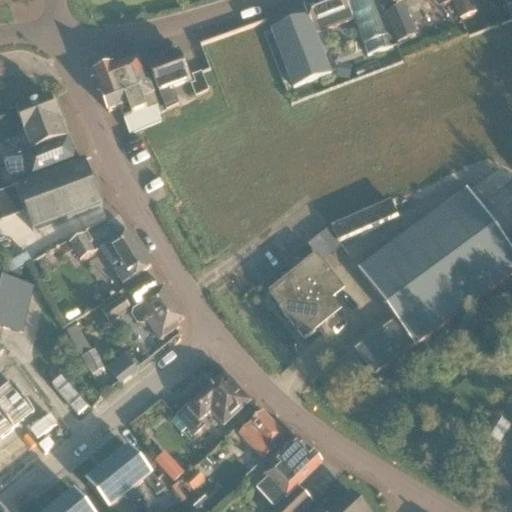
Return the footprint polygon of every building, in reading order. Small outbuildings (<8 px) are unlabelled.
[(353,23),(344,0),(319,0),(304,6),(309,19),(271,33),(293,90),(293,91),(332,77),(327,64),(317,38),(353,23)] [(344,0),(353,23),(364,50),(349,56),(353,64),(390,49),(371,0),(344,0)] [(459,0),(452,3),(460,22),(475,15),(469,0),(459,0)] [(511,0),(503,0),(507,9),(511,7),(511,0)] [(384,16),(397,45),(417,37),(404,8),(384,16)] [(149,68),(167,113),(179,109),(172,90),(190,83),(180,56),(149,68)] [(129,106),(153,96),(147,81),(146,81),(138,61),(115,70),(129,106)] [(129,106),(115,70),(114,67),(95,75),(104,97),(102,98),(109,115),(120,110),(130,136),(162,123),(161,121),(159,118),(161,117),(153,96),(129,106)] [(191,88),(195,99),(208,95),(201,75),(192,79),(195,87),(191,88)] [(57,120),(50,101),(17,114),(24,134),(25,134),(32,153),(2,164),(12,191),(16,190),(33,235),(101,209),(83,163),(77,165),(67,139),(63,141),(56,122),(57,120)] [(414,348),(415,348),(511,276),(511,253),(468,193),(359,272),(396,322),(355,352),(374,377),(414,348)] [(339,247),(400,221),(392,203),(331,230),(339,247)] [(327,232),(318,240),(331,257),(341,249),(327,232)] [(99,252),(118,281),(122,287),(149,269),(126,234),(99,252)] [(80,263),(93,254),(88,247),(93,244),(87,235),(69,247),(80,263)] [(73,253),(69,247),(68,245),(58,252),(63,259),(73,253)] [(316,257),(270,295),(282,310),(280,312),(304,342),(340,312),(332,302),(344,292),(316,257)] [(21,336),(32,292),(18,288),(0,284),(0,331),(7,333),(21,336)] [(157,295),(150,284),(129,297),(137,310),(133,313),(131,318),(136,327),(143,327),(147,324),(159,343),(179,330),(176,326),(183,322),(163,291),(157,295)] [(111,326),(131,313),(120,296),(100,309),(111,326)] [(92,354),(78,328),(77,327),(67,333),(69,336),(81,359),(92,354)] [(83,359),(92,379),(105,373),(95,353),(83,359)] [(211,413),(223,427),(248,404),(223,377),(199,399),(195,399),(184,409),(186,410),(176,419),(193,438),(203,429),(199,425),(211,413)] [(11,384),(0,392),(0,413),(14,432),(36,416),(11,384)] [(0,413),(0,443),(14,432),(0,413)] [(240,434),(265,460),(275,450),(270,445),(281,435),(261,414),(240,434)] [(503,443),(511,426),(511,425),(502,420),(493,437),(503,443)] [(309,453),(307,454),(294,440),(268,464),(272,469),(262,478),(263,480),(253,490),(270,509),(284,497),(285,498),(320,465),(309,453)] [(129,452),(109,469),(130,495),(134,492),(145,483),(151,478),(150,478),(129,452)] [(175,466),(165,475),(174,485),(184,476),(175,466)] [(109,469),(88,485),(109,511),(126,499),(130,495),(109,469)] [(203,483),(195,475),(185,486),(193,494),(203,483)] [(151,478),(145,483),(157,498),(165,492),(153,476),(150,478),(151,478)] [(301,511),(311,504),(298,490),(274,511),(301,511)] [(130,495),(126,499),(136,511),(139,511),(146,507),(134,492),(130,495)] [(87,511),(75,496),(54,511),(87,511)] [(199,511),(207,506),(199,497),(188,507),(191,511),(199,511)] [(364,511),(349,497),(333,511),(317,511),(315,510),(312,511),(364,511)]
